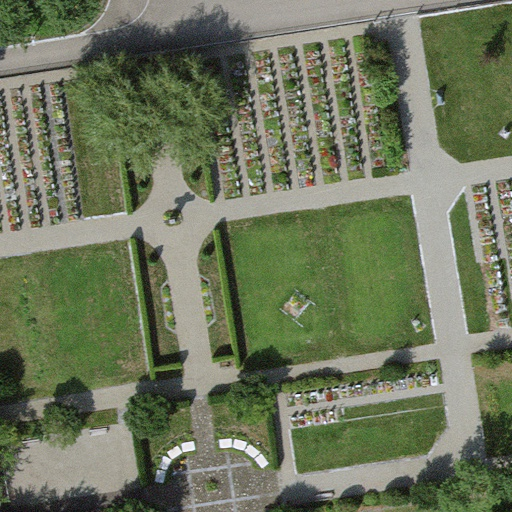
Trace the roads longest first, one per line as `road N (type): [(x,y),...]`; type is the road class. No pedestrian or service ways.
road 1 (residential): [(0,61),(187,27)]
road 2 (residential): [(187,27),(356,0)]
